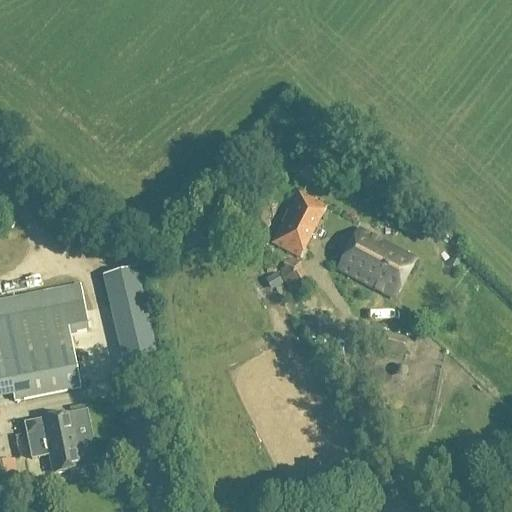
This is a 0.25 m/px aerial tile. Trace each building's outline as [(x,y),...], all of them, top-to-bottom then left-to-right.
[(306,155),(293,170),(308,182),(320,167),(306,155)] [(298,192),(272,245),(301,260),(327,207),(298,192)] [(411,221),(406,231),(413,235),(418,225),(411,221)] [(360,232),(340,271),(396,300),(416,261),(360,232)] [(104,277),(127,374),(159,366),(136,269),(104,277)] [(0,302),(0,400),(15,397),(16,401),(80,389),(69,330),(89,326),(84,302),(83,302),(79,287),(11,301),(0,302)] [(391,332),(381,334),(378,346),(387,355),(402,360),(411,356),(415,346),(407,337),(391,332)] [(84,455),(76,415),(25,425),(32,460),(50,456),(54,475),(82,470),(79,456),(84,455)] [(0,461),(0,497),(22,493),(14,458),(0,461)]
